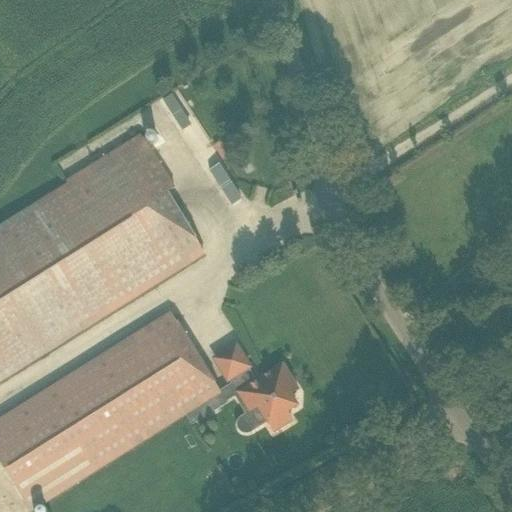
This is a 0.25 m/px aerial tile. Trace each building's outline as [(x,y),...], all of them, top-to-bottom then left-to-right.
[(170,201),(178,196),(144,143),(70,189),(74,194),(0,240),(0,389),(207,260),(170,201)] [(206,146),(192,155),(203,173),(217,164),(206,146)] [(225,400),(176,322),(0,432),(0,465),(29,511),(33,511),(187,415),(194,427),(218,411),(215,406),(225,400)] [(209,358),(224,384),(250,369),(235,343),(209,358)] [(300,391),(283,363),(256,380),(253,376),(251,373),(231,385),(233,388),(239,398),(240,397),(259,427),(267,422),(274,434),(293,422),(288,415),(298,408),(291,397),(300,391)]
